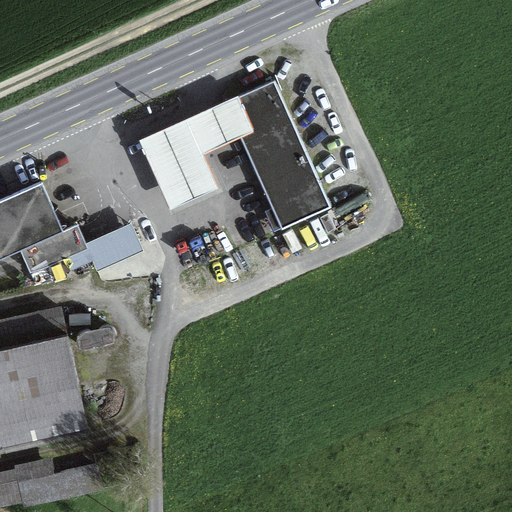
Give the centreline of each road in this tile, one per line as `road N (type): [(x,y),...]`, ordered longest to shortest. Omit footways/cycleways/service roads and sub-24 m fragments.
road 1 (residential): [(98,95),(172,257),(152,400),(155,511)]
road 2 (primary): [(98,95),(310,0)]
road 3 (track): [(205,0),(0,92)]
